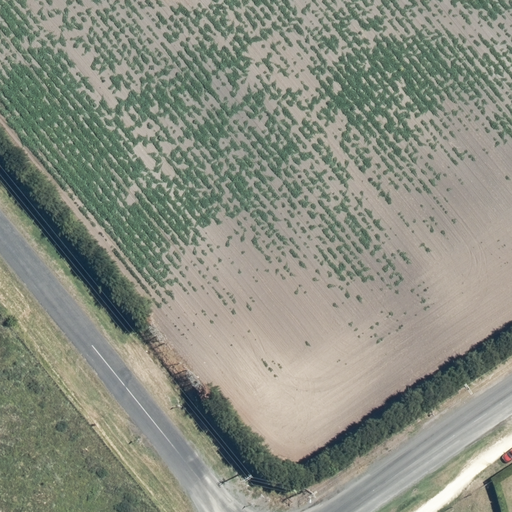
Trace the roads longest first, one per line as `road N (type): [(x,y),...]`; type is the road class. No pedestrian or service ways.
road 1 (residential): [(227,511),(0,232)]
road 2 (tertiary): [(511,398),(342,511)]
